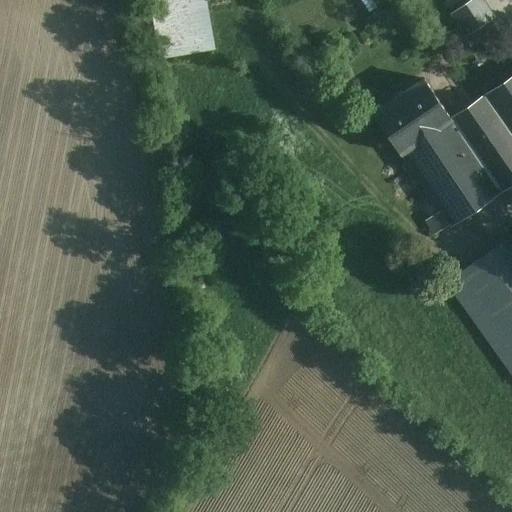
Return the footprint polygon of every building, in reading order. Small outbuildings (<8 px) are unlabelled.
[(204,0),(150,0),(161,58),(213,49),(204,0)] [(479,0),(472,0),(453,13),(468,34),(492,18),(479,0)] [(402,153),(452,120),(424,79),(373,114),(400,155),(402,153)] [(511,79),(452,120),(402,153),(442,211),(428,220),(436,232),(511,181),(511,79)] [(511,248),(506,240),(433,295),(505,394),(511,389),(511,248)]
